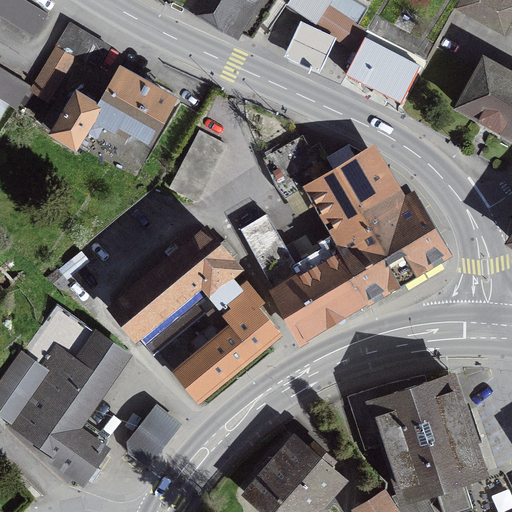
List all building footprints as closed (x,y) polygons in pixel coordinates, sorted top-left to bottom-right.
[(26,0),(0,0),(0,16),(34,37),(48,14),(26,0)] [(189,0),(189,1),(233,28),(252,37),(274,0),(189,0)] [(325,0),(289,0),(287,4),(312,21),(325,0)] [(366,31),(357,25),(367,8),(355,0),(330,0),(316,23),(354,48),(366,31)] [(461,0),(458,7),(503,32),(511,16),(511,1),(510,0),(461,0)] [(336,38),(298,20),(280,58),(318,76),(336,38)] [(57,45),(74,55),(96,68),(109,46),(70,23),(57,45)] [(402,102),(425,61),(368,31),(346,73),(402,102)] [(57,45),(32,86),(49,96),(74,55),(57,45)] [(511,135),(511,73),(484,58),(458,106),(490,124),(511,135)] [(0,66),(0,99),(16,109),(30,85),(0,66)] [(121,70),(99,107),(94,117),(127,136),(131,129),(149,139),(172,99),(121,70)] [(92,117),(94,117),(99,107),(77,93),(69,106),(57,98),(42,124),(75,145),(92,117)] [(204,131),(172,186),(198,201),(230,146),(204,131)] [(276,185),(284,195),(307,182),(301,172),(326,157),(317,144),(308,149),(301,136),(264,158),(276,185)] [(326,157),(301,172),(307,182),(310,186),(366,153),(349,144),(326,157)] [(348,251),(344,254),(368,298),(446,253),(415,200),(399,209),(366,153),(310,186),(327,216),(330,215),(346,241),(343,243),(348,251)] [(293,241),(285,246),(266,214),(242,230),(301,338),(368,298),(344,254),(331,235),(320,241),(324,247),(303,259),(293,241)] [(221,302),(238,288),(227,274),(237,266),(206,228),(112,306),(136,334),(139,332),(156,352),(159,350),(220,300),(221,302)] [(66,279),(90,261),(81,250),(58,269),(66,279)] [(220,300),(159,350),(198,398),(279,331),(257,304),(262,300),(246,281),(238,288),(221,302),(220,300)] [(77,427),(127,354),(57,305),(0,386),(0,412),(56,452),(51,458),(82,480),(105,447),(77,427)] [(348,396),(362,438),(368,436),(371,446),(385,441),(403,498),(435,487),(443,511),(455,511),(473,507),(463,478),(483,472),(451,375),(427,383),(425,374),(388,383),(348,396)] [(147,463),(178,424),(160,409),(129,449),(147,463)] [(248,493),(269,511),(310,511),(342,477),(328,465),(334,458),(314,441),(308,448),(296,437),(278,458),(268,456),(263,463),(266,471),(248,493)] [(396,511),(383,492),(358,508),(360,511),(396,511)] [(398,511),(434,511),(430,504),(421,509),(416,501),(398,511)]
